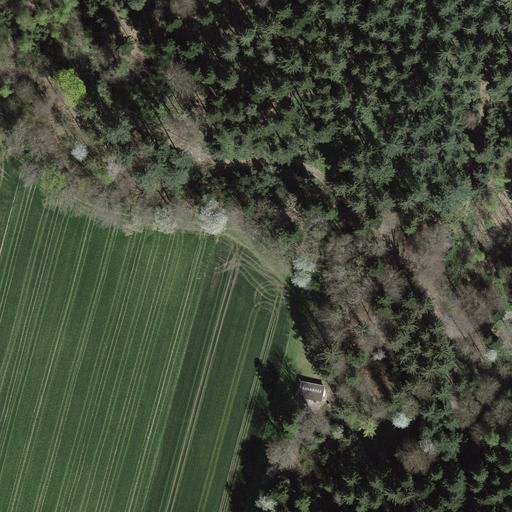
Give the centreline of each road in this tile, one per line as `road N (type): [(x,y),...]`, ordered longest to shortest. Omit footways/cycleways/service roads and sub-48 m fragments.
road 1 (track): [(445,332),(384,236),(301,162),(216,161),(97,103),(0,73)]
road 2 (track): [(445,332),(464,475),(461,511)]
road 3 (track): [(279,511),(334,396)]
